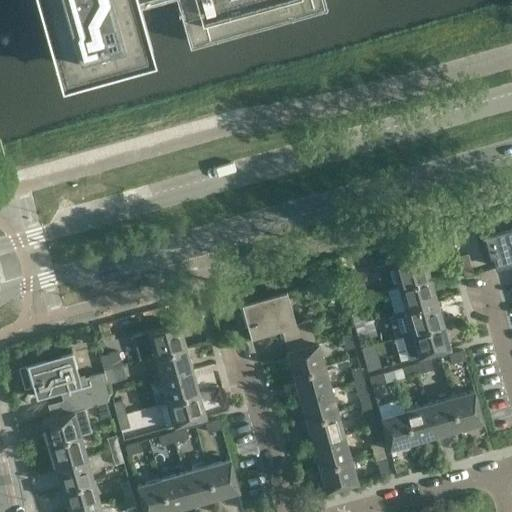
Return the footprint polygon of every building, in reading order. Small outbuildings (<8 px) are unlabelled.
[(39,0),(60,73),(153,48),(139,0),(39,0)] [(177,0),(190,44),(326,6),(323,0),(177,0)] [(465,223),(450,227),(457,252),(472,248),(465,223)] [(511,229),(484,237),(484,238),(486,238),(490,252),(493,251),(497,267),(511,263),(511,229)] [(393,264),(399,287),(429,278),(423,256),(424,256),(423,255),(392,264),(392,265),(393,264)] [(429,278),(399,287),(399,288),(406,310),(405,310),(436,301),(430,279),(430,278),(429,278)] [(348,301),(357,299),(353,285),(344,288),(348,301)] [(293,325),(284,294),(240,306),(240,307),(242,307),(246,321),(248,320),(253,337),(281,329),(287,350),(316,342),(310,321),(293,325)] [(361,312),(357,299),(348,301),(352,315),(361,312)] [(437,302),(436,301),(405,310),(405,311),(406,311),(412,333),(412,334),(443,325),(443,324),(436,302),(437,302)] [(186,347),(179,323),(148,332),(155,356),(186,347)] [(449,347),(443,325),(412,334),(419,356),(418,356),(419,357),(450,348),(449,347)] [(357,334),(361,348),(370,346),(366,332),(357,334)] [(354,347),(351,335),(350,333),(341,336),(345,350),(354,347)] [(287,352),(293,375),(324,366),(318,343),(287,352)] [(374,358),(370,346),(361,348),(368,371),(379,367),(376,358),(374,358)] [(192,370),(186,347),(155,356),(161,379),(192,370)] [(452,363),(465,360),(463,351),(449,354),(452,363)] [(109,353),(100,356),(104,369),(113,367),(109,353)] [(34,380),(35,385),(38,397),(66,389),(73,411),(101,403),(95,381),(79,386),(70,354),(25,367),(25,368),(27,367),(31,381),(34,380)] [(430,360),(416,364),(419,374),(432,370),(430,360)] [(419,374),(416,364),(403,368),(405,377),(419,374)] [(331,390),(324,366),(293,375),(300,398),(331,390)] [(116,380),(113,367),(104,369),(108,383),(116,380)] [(359,367),(358,367),(351,369),(355,383),(363,380),(359,367)] [(199,394),(192,370),(161,379),(168,402),(199,394)] [(385,383),(382,373),(369,377),(372,386),(385,383)] [(367,393),(364,382),(363,380),(355,383),(358,396),(367,393)] [(338,413),(331,390),(300,398),(306,421),(338,413)] [(451,397),(450,398),(459,429),(460,429),(459,428),(482,422),(483,422),(474,391),(473,391),(451,398),(451,397)] [(205,417),(199,394),(168,402),(174,426),(205,417)] [(459,429),(450,398),(428,404),(427,404),(436,435),(437,435),(436,435),(459,428),(459,429)] [(113,403),(117,416),(126,414),(122,401),(113,403)] [(107,402),(98,405),(97,405),(101,417),(110,415),(107,402)] [(436,435),(427,404),(427,405),(405,411),(405,410),(404,411),(413,442),(413,441),(436,435)] [(80,435),(74,411),(43,420),(49,443),(80,435)] [(413,442),(404,411),(382,417),(381,417),(389,448),(390,448),(413,441),(413,442)] [(344,436),(338,413),(306,421),(313,445),(344,436)] [(364,415),(368,429),(376,427),(372,413),(364,415)] [(130,427),(126,414),(117,416),(121,430),(130,427)] [(221,428),(219,419),(205,423),(208,432),(221,428)] [(380,440),(376,427),(368,429),(372,442),(380,440)] [(185,429),(172,433),(175,443),(188,439),(185,429)] [(162,446),(175,443),(172,433),(159,437),(162,446)] [(87,458),(80,435),(49,443),(56,467),(87,458)] [(116,435),(115,436),(107,438),(111,451),(120,449),(116,435)] [(351,459),(344,436),(313,445),(320,468),(351,459)] [(142,452),(139,442),(125,445),(128,455),(142,452)] [(124,462),(120,449),(111,451),(114,464),(124,462)] [(94,481),(87,458),(56,467),(62,490),(94,481)] [(357,482),(351,459),(320,468),(326,491),(357,482)] [(386,459),(377,462),(381,476),(390,473),(386,459)] [(239,491),(230,460),(206,466),(215,497),(239,491)] [(215,497),(206,466),(183,473),(192,504),(215,497)] [(192,504),(183,473),(160,479),(169,510),(192,504)] [(163,511),(169,510),(160,479),(137,486),(143,511),(163,511)] [(73,511),(100,505),(94,481),(62,490),(68,511),(73,511)] [(133,495),(130,482),(120,485),(123,498),(133,495)] [(137,509),(133,495),(123,498),(127,511),(137,509)]
